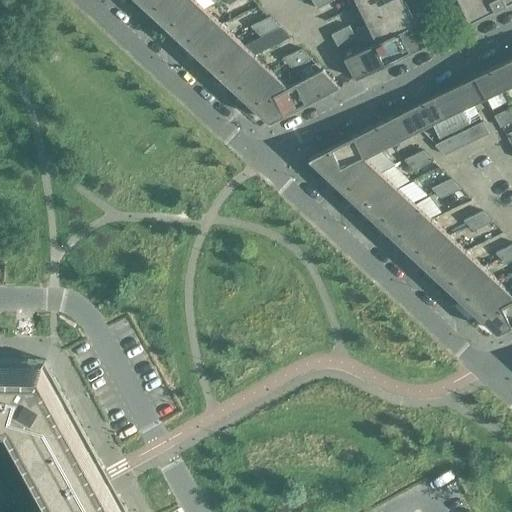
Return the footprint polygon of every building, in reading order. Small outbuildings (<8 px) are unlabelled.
[(140,0),(151,10),(170,0),(140,0)] [(168,25),(205,7),(196,0),(170,0),(151,10),(168,25)] [(318,8),(333,0),(316,0),(314,1),(318,8)] [(406,4),(404,0),(365,0),(358,4),(368,23),(406,4)] [(511,0),(460,0),(471,22),(495,10),(496,10),(508,4),(511,1),(511,0)] [(415,23),(406,4),(368,23),(377,42),(415,23)] [(185,41),(222,23),(205,7),(168,25),(185,41)] [(256,30),(275,21),(270,16),(251,25),(256,30)] [(261,36),(281,26),(275,21),(256,30),(261,36)] [(202,57),(238,39),(222,23),(185,41),(202,57)] [(426,44),(415,23),(377,42),(388,63),(426,44)] [(335,39),(353,30),(350,25),(332,34),(335,39)] [(339,46),(357,37),(353,30),(335,39),(339,46)] [(219,72),(255,54),(238,39),(202,57),(219,72)] [(388,63),(377,42),(345,58),(356,79),(388,63)] [(288,63),(307,53),(302,48),(283,58),(288,63)] [(293,68),(313,59),(307,53),(288,63),(293,68)] [(236,88),(272,70),(255,54),(219,72),(236,88)] [(511,84),(511,57),(474,77),(485,97),(511,84)] [(340,87),(323,69),(289,86),(308,103),(340,87)] [(252,104),(289,86),(272,70),(236,88),(252,104)] [(421,129),(474,103),(480,100),(485,97),(474,77),(470,79),(398,114),(392,117),(409,135),(414,133),(421,129)] [(271,121),(308,103),(289,86),(252,104),(271,121)] [(511,121),(511,106),(495,115),(502,127),(511,121)] [(366,156),(409,135),(392,117),(347,139),(365,155),(366,156)] [(445,154),(490,132),(483,120),(435,144),(445,154)] [(328,174),(365,155),(347,139),(310,157),(328,174)] [(434,160),(424,150),(404,159),(415,170),(434,160)] [(345,189),(381,171),(366,156),(365,155),(328,174),(345,189)] [(362,205),(398,187),(381,171),(345,189),(362,205)] [(437,192),(456,183),(451,178),(432,187),(437,192)] [(442,198),(461,188),(456,183),(437,192),(442,198)] [(379,221),(415,203),(398,187),(362,205),(379,221)] [(396,236),(432,218),(415,203),(379,221),(396,236)] [(469,224),(488,215),(483,210),(464,220),(469,224)] [(474,230),(493,221),(488,215),(469,224),(474,230)] [(413,252),(449,234),(432,218),(396,236),(413,252)] [(430,268),(466,250),(449,234),(413,252),(430,268)] [(500,257),(511,251),(511,244),(496,252),(500,257)] [(446,284),(483,266),(466,250),(430,268),(446,284)] [(506,263),(511,259),(511,251),(500,257),(506,263)] [(463,299),(500,281),(483,266),(446,284),(463,299)] [(480,315),(511,298),(511,292),(500,281),(463,299),(480,315)] [(499,332),(511,325),(511,298),(480,315),(499,332)] [(129,511),(108,473),(67,399),(54,375),(45,360),(38,359),(28,359),(0,359),(0,375),(0,417),(10,418),(47,486),(48,487),(52,494),(53,496),(56,502),(61,511),(129,511)] [(473,511),(458,483),(450,487),(456,498),(443,505),(446,511),(473,511)]
